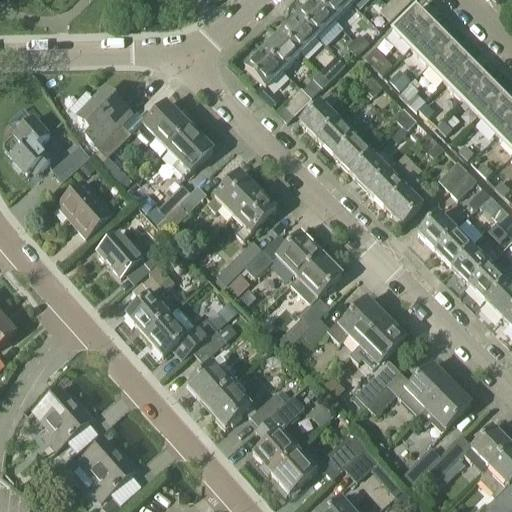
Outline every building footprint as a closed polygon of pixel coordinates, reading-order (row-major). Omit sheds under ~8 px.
[(351,9),(342,0),(318,0),(314,5),(334,26),(351,9)] [(360,0),(342,0),(351,9),(360,0)] [(396,20),(413,3),(409,0),(397,0),(387,11),(396,20)] [(334,26),(314,5),(296,22),(317,43),(334,26)] [(396,20),(387,11),(381,17),(390,27),(396,20)] [(410,54),(433,30),(416,12),(392,36),(410,54)] [(317,43),(296,22),(279,39),(300,60),(317,43)] [(427,71),(451,47),(433,30),(410,54),(427,71)] [(300,60),(279,39),(262,56),(283,77),(300,60)] [(369,48),(359,39),(353,45),(362,54),(369,48)] [(362,54),(353,45),(347,51),(356,61),(362,54)] [(444,88),(468,65),(451,47),(427,71),(444,88)] [(371,71),(380,61),(373,54),(364,64),(371,71)] [(283,77),(262,56),(244,74),(265,95),(283,77)] [(329,88),(344,73),(335,64),(319,79),(329,88)] [(462,106),(486,82),(468,65),(444,88),(462,106)] [(399,74),(388,85),(399,97),(410,86),(399,74)] [(329,88),(319,79),(313,85),(322,95),(329,88)] [(366,96),(375,87),(370,81),(361,90),(366,96)] [(479,123),(503,100),(486,82),(462,106),(479,123)] [(373,102),(382,93),(375,87),(366,96),(373,102)] [(407,107),(416,97),(417,96),(410,89),(400,100),(407,107)] [(106,129),(123,112),(113,103),(116,100),(110,94),(107,97),(105,94),(77,122),(91,135),(85,141),(98,154),(114,137),(106,129)] [(287,130),(310,107),(299,95),(276,119),(287,130)] [(338,125),(325,113),(334,105),(328,99),(299,128),(317,147),(338,125)] [(497,141),(511,125),(511,108),(503,100),(479,123),(497,141)] [(424,124),(433,114),(426,107),(416,117),(424,124)] [(189,133),(165,109),(137,137),(148,149),(154,143),(166,155),(189,133)] [(400,130),(410,121),(403,115),(394,124),(400,130)] [(400,130),(390,140),(397,147),(407,137),(406,136),(416,127),(410,121),(400,130)] [(37,152),(50,140),(34,122),(5,149),(5,155),(27,180),(34,174),(39,179),(51,168),(37,152)] [(333,163),(355,143),(338,125),(317,147),(333,163)] [(511,156),(511,125),(497,141),(511,156)] [(441,128),(436,132),(445,141),(451,135),(442,126),(441,128)] [(106,164),(130,140),(122,131),(98,155),(106,164)] [(183,184),(212,156),(189,133),(166,155),(178,167),(172,173),(183,184)] [(426,138),(417,147),(428,158),(434,164),(444,155),(437,149),(426,138)] [(351,181),(371,159),(355,143),(333,163),(351,181)] [(472,159),(464,150),(457,157),(465,166),(472,159)] [(79,152),(52,175),(62,186),(88,163),(79,152)] [(367,198),(389,177),(371,159),(351,181),(367,198)] [(89,165),(80,173),(87,181),(96,173),(89,165)] [(491,177),(482,168),(475,175),(484,184),(491,177)] [(448,197),(466,178),(457,169),(439,188),(448,197)] [(385,215),(411,188),(394,171),(389,177),(367,198),(385,215)] [(121,174),(114,181),(123,191),(131,185),(121,174)] [(231,222),(257,196),(239,178),(206,211),(214,219),(221,212),(231,222)] [(458,207),(476,188),(466,178),(448,197),(458,207)] [(423,211),(411,199),(420,190),(415,184),(411,188),(385,215),(402,232),(423,211)] [(494,191),(503,200),(509,194),(500,185),(494,191)] [(112,221),(83,188),(56,211),(85,244),(112,221)] [(157,215),(150,221),(159,230),(166,223),(189,199),(181,191),(157,215)] [(187,219),(205,202),(196,193),(189,199),(166,223),(159,230),(164,236),(184,216),(187,219)] [(481,194),(467,209),(473,215),(488,201),(481,194)] [(511,195),(503,204),(511,212),(511,195)] [(242,248),(275,215),(257,196),(231,222),(241,232),(234,239),(242,248)] [(497,228),(507,218),(500,212),(491,221),(497,228)] [(511,223),(507,218),(497,228),(511,242),(511,223)] [(435,256),(455,236),(438,219),(418,239),(435,256)] [(451,273),(472,253),(455,236),(435,256),(451,273)] [(142,265),(118,238),(97,256),(121,284),(142,265)] [(296,284),(320,260),(300,240),(276,263),(296,284)] [(157,270),(174,255),(165,245),(142,265),(151,276),(157,270)] [(244,273),(261,257),(252,248),(217,282),(226,292),(244,273)] [(469,290),(489,270),(472,253),(451,273),(469,290)] [(254,284),(272,267),(262,256),(261,257),(244,273),(254,284)] [(324,318),(314,308),(341,281),(320,260),(296,284),(290,291),(311,313),(276,348),(285,357),(302,341),(318,324),(324,318)] [(141,308),(126,321),(144,342),(168,321),(154,305),(167,294),(173,288),(157,270),(151,276),(148,278),(151,282),(145,288),(132,298),(141,308)] [(485,307),(506,287),(489,270),(469,290),(485,307)] [(503,325),(511,315),(511,292),(506,287),(485,307),(503,325)] [(359,351),(385,325),(365,305),(339,331),(335,328),(329,334),(318,324),(302,341),(312,351),(328,335),(339,346),(347,339),(359,351)] [(226,348),(217,337),(206,324),(196,333),(178,312),(168,321),(144,342),(163,363),(177,350),(186,359),(205,343),(207,345),(192,358),(202,369),(226,348)] [(511,333),(511,315),(503,325),(511,333)] [(0,351),(14,339),(0,322),(0,351)] [(379,371),(405,345),(385,325),(359,351),(379,371)] [(206,412),(235,386),(228,378),(224,382),(213,368),(187,391),(206,412)] [(426,415),(451,391),(431,370),(406,395),(426,415)] [(366,412),(386,392),(374,380),(354,400),(366,412)] [(250,411),(238,398),(242,394),(235,386),(206,412),(224,433),(250,411)] [(446,435),(470,410),(451,391),(426,415),(417,424),(426,432),(435,424),(446,435)] [(375,422),(396,402),(386,392),(366,412),(375,422)] [(56,455),(90,425),(79,411),(76,414),(58,394),(33,417),(51,438),(45,443),(56,455)] [(258,433),(285,409),(276,399),(249,423),(258,433)] [(271,480),(298,456),(296,454),(297,453),(298,451),(299,449),(299,447),(299,445),(298,443),(297,441),(296,439),(294,438),(292,437),(290,437),(288,436),(286,437),(284,437),(282,438),(280,436),(303,414),(293,402),(285,409),(258,433),(256,436),(266,448),(253,459),(271,480)] [(471,455),(465,461),(472,468),(478,462),(490,473),(511,452),(493,433),(471,455)] [(101,506),(135,476),(124,462),(121,465),(103,445),(78,468),(96,489),(90,494),(101,506)] [(378,447),(373,455),(380,460),(385,452),(378,447)] [(408,492),(439,461),(430,451),(399,483),(408,492)] [(483,480),(482,481),(500,499),(508,492),(511,487),(511,453),(511,452),(490,473),(483,480)] [(289,501),(318,475),(309,465),(309,462),(305,457),(301,456),(300,455),(298,456),(271,480),(289,501)] [(332,486),(352,469),(340,455),(320,472),(332,486)] [(437,486),(458,465),(449,455),(428,476),(437,486)] [(356,488),(377,469),(366,457),(345,476),(356,488)] [(393,487),(385,494),(394,503),(401,496),(393,487)] [(510,511),(511,510),(511,491),(491,511),(510,511)]
